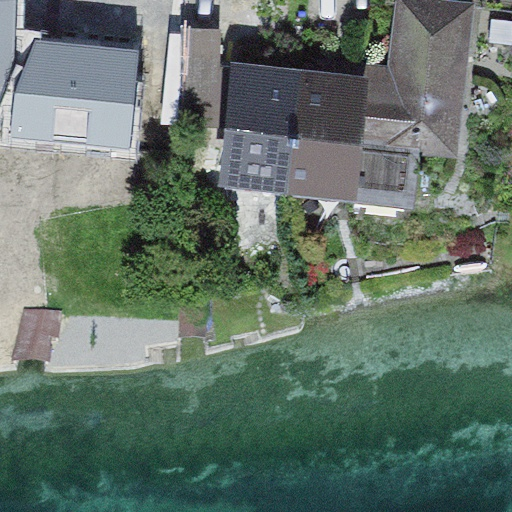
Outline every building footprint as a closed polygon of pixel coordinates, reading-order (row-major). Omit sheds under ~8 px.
[(82,36),(82,0),(0,0),(0,149),(1,133),(144,136),(146,38),(82,36)] [(461,159),(477,4),(434,0),(399,0),(393,68),(358,64),(356,76),(371,77),(359,189),(409,194),(413,154),(461,159)] [(223,29),(187,29),(186,131),(223,131),(223,29)] [(294,196),(306,71),(236,63),(224,188),(294,196)] [(359,189),(371,77),(356,76),(306,71),(294,196),(358,202),(359,189)]
